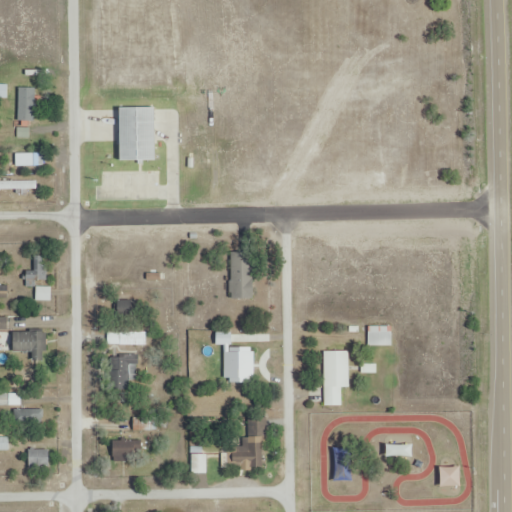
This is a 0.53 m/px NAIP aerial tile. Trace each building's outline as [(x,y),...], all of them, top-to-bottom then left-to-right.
[(36,87),(20,87),(19,121),(36,121),(36,87)] [(0,177),(0,189),(38,189),(38,178),(0,177)] [(254,298),(254,253),(232,253),(232,298),(254,298)] [(27,270),(27,285),(39,285),(39,280),(47,280),(47,254),(37,254),(37,270),(27,270)] [(392,326),(369,326),(369,345),(392,345),(392,326)] [(120,344),(147,344),(147,330),(120,330),(120,344)] [(350,387),(350,350),(326,350),(326,405),(343,405),(343,387),(350,387)] [(114,355),(114,389),(131,389),(131,373),(139,373),(139,355),(114,355)] [(224,467),(265,468),(266,418),(249,417),(249,437),(243,437),(243,446),(224,446),(224,467)] [(114,438),(114,461),(145,461),(145,438),(114,438)] [(30,449),(30,468),(50,468),(50,449),(30,449)] [(207,454),(193,454),(193,472),(207,472),(207,454)]
